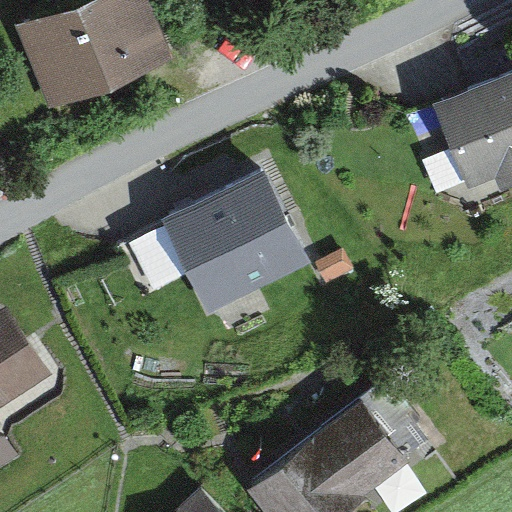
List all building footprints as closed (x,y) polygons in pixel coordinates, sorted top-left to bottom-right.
[(137,0),(48,0),(8,17),(45,101),(160,51),(137,0)] [(511,148),(511,53),(419,88),(450,171),(511,148)] [(299,248),(257,160),(156,208),(198,296),(299,248)] [(0,408),(52,374),(0,297),(0,408)] [(316,511),(403,448),(361,390),(251,470),(282,511),(316,511)] [(222,511),(195,483),(163,511),(222,511)]
